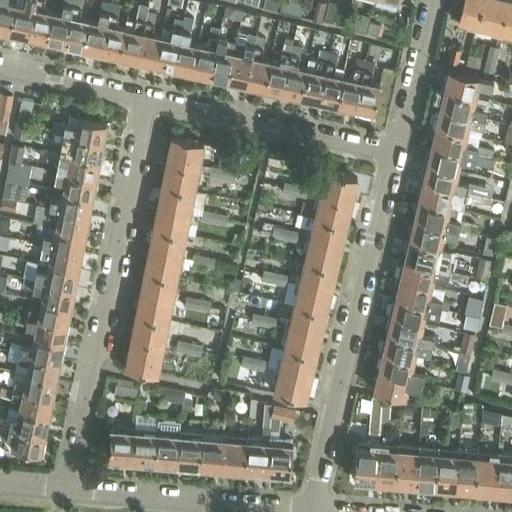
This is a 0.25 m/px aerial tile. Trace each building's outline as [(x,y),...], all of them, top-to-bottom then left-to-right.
[(0,0),(0,32),(8,34),(15,3),(7,1),(6,0),(0,0)] [(20,34),(27,36),(35,0),(16,0),(15,3),(8,34),(20,37),(20,34)] [(45,43),(52,11),(43,9),(45,0),(35,0),(27,36),(34,37),(33,40),(45,43)] [(56,42),(64,44),(73,0),(64,0),(61,13),(52,11),(45,43),(56,45),(56,42)] [(81,51),(88,19),(79,17),(83,0),(73,0),(64,44),(71,45),(71,48),(81,51)] [(329,0),(324,19),(333,22),(339,3),(329,0)] [(463,0),(459,20),(476,24),(482,0),(463,0)] [(507,0),(482,0),(476,24),(499,30),(507,0)] [(511,0),(507,0),(499,30),(511,33),(511,0)] [(93,51),(100,52),(111,3),(102,1),(97,21),(88,19),(81,51),(93,53),(93,51)] [(118,59),(125,27),(115,25),(120,5),(111,3),(100,52),(108,54),(107,56),(118,59)] [(129,59),(136,60),(147,12),(149,6),(140,4),(134,29),(125,27),(118,59),(129,61),(129,59)] [(136,63),(154,67),(162,35),(152,33),(156,14),(147,12),(136,60),(136,63)] [(179,73),(191,75),(198,43),(189,41),(194,18),(185,16),(184,20),(173,68),(180,70),(179,73)] [(166,67),(173,68),(184,20),(175,18),(170,37),(162,35),(154,67),(165,69),(166,67)] [(366,33),(369,23),(361,21),(358,31),(366,33)] [(380,26),(369,23),(366,33),(377,36),(380,26)] [(203,75),(209,77),(220,28),(211,26),(207,45),(198,43),(191,75),(202,78),(203,75)] [(227,83),(234,51),(225,49),(229,30),(220,28),(209,77),(217,78),(216,81),(227,83)] [(238,83),(245,85),(256,36),(247,34),(243,53),(234,51),(227,83),(237,85),(238,83)] [(263,91),(270,59),(261,57),(266,38),(256,36),(245,85),(253,86),(252,89),(263,91)] [(274,91),(282,93),(293,44),(283,42),(280,54),(272,52),(270,59),(263,91),(273,93),(274,91)] [(299,99),(306,67),(297,65),(301,46),(293,44),(282,93),(289,94),(288,97),(299,99)] [(461,51),(453,49),(450,63),(458,65),(461,51)] [(310,99),(318,101),(329,52),(320,50),(316,70),(306,67),(299,99),(310,102),(310,99)] [(336,107),(343,75),(334,73),(338,54),(329,52),(318,101),(325,102),(325,105),(336,107)] [(348,107),(354,109),(365,60),(357,58),(353,78),(343,75),(336,107),(347,110),(348,107)] [(375,62),(365,60),(354,109),(362,110),(361,113),(371,115),(372,112),(373,113),(380,84),(370,82),(375,62)] [(445,76),(442,88),(476,96),(479,85),(492,88),(494,80),(449,69),(448,75),(445,76)] [(441,100),(440,106),(485,117),(487,108),(474,105),(476,96),(442,88),(440,98),(441,100)] [(12,96),(0,93),(0,95),(0,116),(8,118),(12,96)] [(34,101),(22,98),(17,123),(29,125),(34,101)] [(433,124),(480,135),(481,135),(483,125),(485,117),(440,106),(439,111),(436,112),(433,124)] [(77,116),(71,115),(69,124),(55,122),(53,131),(102,141),(104,134),(106,134),(108,123),(106,123),(106,122),(77,116)] [(9,121),(0,119),(0,132),(6,134),(9,121)] [(29,126),(17,123),(14,135),(26,137),(29,126)] [(433,138),(431,143),(477,154),(492,158),(494,149),(477,145),(480,135),(433,124),(431,135),(433,138)] [(101,148),(102,141),(53,131),(51,140),(71,143),(69,154),(101,160),(103,148),(101,148)] [(171,136),(166,161),(199,168),(204,143),(171,136)] [(428,149),(425,161),(459,170),(462,159),(475,162),(477,154),(431,143),(430,148),(428,149)] [(25,146),(12,144),(8,167),(20,169),(25,146)] [(99,170),(101,160),(69,154),(68,161),(48,157),(46,168),(95,178),(97,170),(99,170)] [(166,161),(162,183),(194,189),(199,168),(166,161)] [(424,175),(422,181),(484,196),(487,186),(457,179),(459,170),(425,161),(422,173),(424,175)] [(223,168),(211,165),(209,175),(221,177),(223,168)] [(94,184),(95,178),(46,168),(44,177),(64,180),(62,190),(94,196),(96,184),(94,184)] [(235,171),(223,168),(221,177),(233,180),(235,171)] [(325,170),(319,195),(352,203),(357,178),(325,170)] [(419,187),(416,198),(463,210),(466,199),(483,203),(484,196),(422,181),(421,185),(419,187)] [(297,184),(285,182),(283,191),(295,194),(297,184)] [(162,183),(157,205),(190,212),(194,189),(162,183)] [(309,187),(297,184),(295,194),(307,197),(309,187)] [(92,207),(94,196),(62,190),(60,199),(40,195),(38,205),(88,214),(89,207),(92,207)] [(346,225),(352,203),(319,195),(314,217),(346,225)] [(414,218),(459,229),(473,232),(476,223),(461,220),(463,210),(416,198),(413,209),(415,212),(414,218)] [(86,222),(88,214),(38,205),(37,213),(56,217),(54,227),(86,233),(89,222),(86,222)] [(157,205),(153,227),(185,234),(190,212),(157,205)] [(214,212),(203,209),(200,219),(212,222),(214,212)] [(214,212),(212,222),(224,224),(226,215),(214,212)] [(314,217),(309,238),(341,246),(346,225),(314,217)] [(410,225),(407,236),(424,240),(424,244),(441,248),(444,234),(457,237),(459,229),(414,218),(412,224),(410,225)] [(287,228),(275,225),(273,234),(285,237),(287,228)] [(33,232),(31,241),(81,251),(82,243),(84,244),(86,233),(54,227),(52,236),(33,232)] [(153,227),(149,249),(181,255),(185,234),(153,227)] [(299,231),(287,228),(285,237),(296,240),(299,231)] [(406,253),(404,259),(449,270),(451,261),(449,261),(451,250),(441,248),(424,244),(424,240),(407,236),(404,250),(406,253)] [(496,238),(487,236),(483,253),(492,255),(496,238)] [(336,267),(341,246),(309,238),(304,260),(336,267)] [(79,258),(81,251),(31,241),(29,250),(49,254),(47,263),(79,270),(81,259),(79,258)] [(149,249),(144,271),(177,277),(181,255),(149,249)] [(206,256),(194,253),(192,262),(204,265),(206,256)] [(218,258),(206,256),(204,265),(215,268),(218,258)] [(491,260),(479,257),(474,276),(486,279),(491,260)] [(400,266),(397,278),(432,286),(434,275),(468,282),(470,275),(449,270),(404,259),(403,264),(400,266)] [(336,267),(304,260),(299,281),(331,289),(336,267)] [(77,280),(79,270),(47,263),(45,272),(26,268),(24,278),(73,288),(75,280),(77,280)] [(276,271),(265,268),(262,278),(274,281),(276,271)] [(144,271),(140,293),(172,299),(177,277),(144,271)] [(288,274),(276,271),(274,281),(286,283),(288,274)] [(72,295),(73,288),(24,278),(22,287),(41,290),(40,300),(72,306),(74,295),(72,295)] [(429,295),(432,286),(397,278),(395,288),(397,290),(395,296),(441,307),(443,298),(429,295)] [(326,311),(331,289),(299,281),(294,303),(326,311)] [(140,293),(136,314),(168,320),(172,299),(140,293)] [(392,303),(389,314),(423,322),(426,312),(439,315),(441,307),(395,296),(394,302),(392,303)] [(185,297),(183,306),(195,309),(197,299),(185,297)] [(209,302),(197,299),(195,309),(207,312),(209,302)] [(18,305),(17,314),(66,324),(68,316),(70,316),(72,306),(40,300),(38,309),(18,305)] [(321,332),(326,311),(294,303),(289,324),(321,332)] [(266,314),(254,311),(252,321),(264,323),(266,314)] [(65,331),(66,324),(17,314),(15,323),(34,327),(32,336),(64,343),(67,332),(65,331)] [(136,314),(132,336),(164,342),(168,320),(136,314)] [(278,317),(266,314),(264,323),(276,326),(278,317)] [(421,332),(423,322),(389,314),(386,325),(388,328),(387,333),(432,344),(434,335),(421,332)] [(511,324),(506,323),(503,332),(511,334),(511,324)] [(316,354),(321,332),(289,324),(284,346),(316,354)] [(466,371),(475,332),(467,330),(458,369),(466,371)] [(383,340),(380,351),(415,359),(417,349),(430,352),(432,344),(387,333),(386,338),(383,340)] [(62,353),(64,343),(32,336),(30,345),(11,342),(9,350),(59,360),(60,353),(62,353)] [(158,373),(164,342),(132,336),(129,350),(126,350),(124,360),(127,361),(125,366),(158,373)] [(177,340),(174,349),(186,352),(188,342),(177,340)] [(200,345),(188,342),(186,352),(198,355),(200,345)] [(310,375),(316,354),(284,346),(278,368),(310,375)] [(57,367),(59,360),(9,350),(8,359),(27,363),(25,373),(57,379),(59,368),(57,367)] [(379,365),(378,371),(423,381),(425,372),(412,369),(415,359),(380,351),(377,363),(379,365)] [(256,358),(244,355),(242,364),(254,367),(256,358)] [(268,360),(256,358),(254,367),(266,370),(268,360)] [(273,390),(305,398),(310,375),(278,368),(273,390)] [(507,372),(495,369),(492,379),(504,381),(507,372)] [(421,389),(423,381),(378,371),(377,376),(374,378),(372,385),(374,387),(374,390),(406,397),(408,386),(421,389)] [(55,390),(57,379),(25,373),(23,381),(4,377),(2,386),(51,396),(53,389),(55,390)] [(50,404),(51,396),(2,386),(0,396),(20,400),(18,409),(50,416),(52,404),(50,404)] [(275,403),(275,404),(272,416),(271,430),(279,431),(280,418),(294,421),(297,408),(275,403)] [(389,404),(373,404),(373,428),(390,428),(389,404)] [(47,427),(50,416),(18,409),(16,419),(0,415),(0,424),(44,433),(45,426),(47,427)] [(155,464),(158,428),(159,415),(136,413),(135,426),(132,460),(142,461),(144,464),(155,464)] [(40,452),(44,433),(0,424),(0,434),(12,437),(10,447),(29,450),(29,452),(38,454),(38,452),(40,452)] [(132,460),(135,426),(112,424),(111,428),(109,430),(108,436),(110,439),(109,458),(110,459),(112,461),(119,461),(122,459),(132,460)] [(158,428),(155,464),(165,465),(167,463),(177,464),(180,430),(158,428)] [(202,432),(180,430),(177,464),(186,465),(189,467),(199,468),(202,432)] [(225,434),(202,432),(199,468),(210,469),(212,467),(222,468),(225,434)] [(247,436),(225,434),(222,468),(232,469),(234,471),(244,472),(247,436)] [(258,471),(267,472),(270,438),(247,436),(244,472),(255,473),(258,471)] [(370,482),(375,482),(378,443),(379,443),(380,438),(371,437),(370,442),(358,441),(355,480),(357,480),(359,483),(368,483),(370,482)] [(270,438),(267,472),(276,473),(278,475),(286,476),(288,473),(290,474),(292,453),(294,451),(295,444),(293,442),(293,440),(270,438)] [(384,485),(395,486),(398,445),(379,443),(378,443),(375,482),(382,482),(384,485)] [(408,485),(415,485),(419,446),(398,445),(395,486),(406,487),(408,485)] [(439,448),(419,446),(415,485),(421,486),(423,488),(435,489),(439,448)] [(449,488),(455,489),(458,450),(439,448),(435,489),(446,490),(449,488)] [(463,492),(475,493),(478,451),(458,450),(455,489),(461,489),(463,492)] [(498,453),(478,451),(475,493),(486,494),(489,491),(494,492),(498,453)] [(503,495),(511,495),(511,454),(498,453),(494,492),(501,492),(503,495)]
